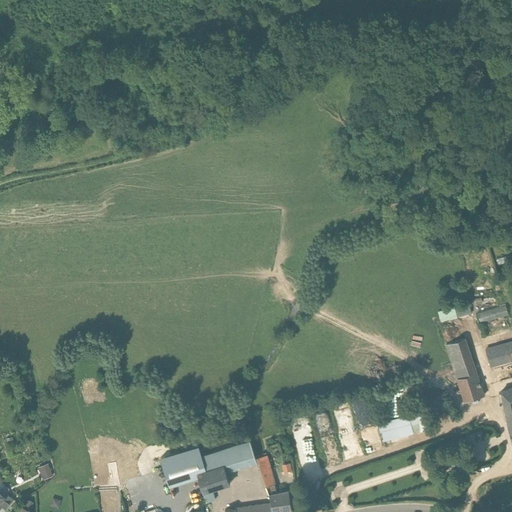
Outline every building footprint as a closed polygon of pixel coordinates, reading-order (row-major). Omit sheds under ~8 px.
[(510,242),(509,235),(502,236),(503,243),(510,242)] [(442,321),(473,313),(470,303),(440,311),(442,321)] [(477,314),(481,323),(508,315),(506,305),(477,314)] [(464,402),(485,396),(465,338),(445,345),(464,402)] [(511,341),(486,349),(491,367),(511,361),(511,341)] [(511,388),(502,392),(509,428),(511,433),(511,437),(511,388)] [(450,408),(442,394),(431,400),(439,414),(450,408)] [(379,423),(384,441),(428,428),(423,410),(379,423)] [(257,464),(250,441),(201,456),(201,453),(199,446),(161,457),(170,487),(199,478),(205,499),(206,502),(215,500),(213,490),(230,485),(226,473),(257,464)] [(289,490),(277,493),(275,485),(276,485),(267,455),(257,458),(261,473),(270,497),(271,502),(269,502),(271,511),(282,511),(292,510),(290,496),(289,490)] [(284,464),(285,471),(293,470),(291,462),(284,464)] [(38,467),(43,480),(53,476),(48,463),(38,467)] [(0,505),(1,505),(6,509),(13,500),(8,495),(6,498),(4,497),(0,493),(0,505)] [(54,498),(52,505),(60,506),(61,499),(54,498)] [(32,511),(33,511),(34,505),(32,504),(33,503),(27,500),(23,508),(22,508),(20,511),(18,511),(14,510),(13,511),(32,511)] [(271,511),(269,502),(235,508),(225,510),(224,511),(271,511)]
